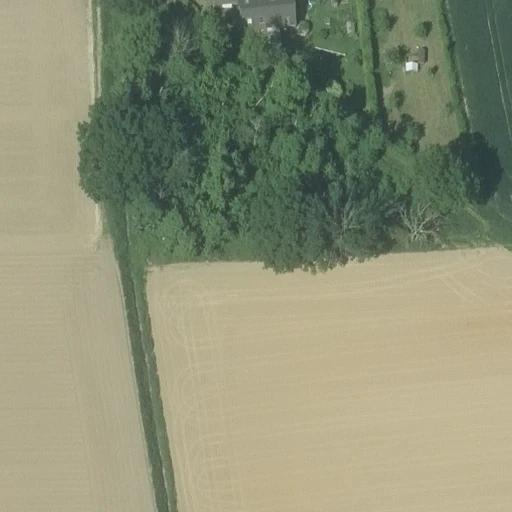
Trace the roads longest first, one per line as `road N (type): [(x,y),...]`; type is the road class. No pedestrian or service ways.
road 1 (track): [(161,0),(511,249)]
road 2 (track): [(97,0),(114,252)]
